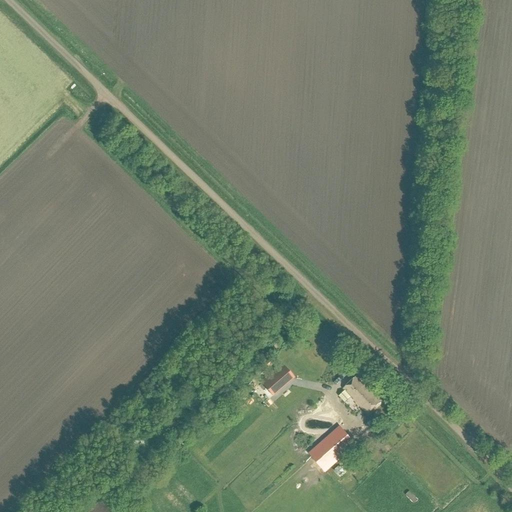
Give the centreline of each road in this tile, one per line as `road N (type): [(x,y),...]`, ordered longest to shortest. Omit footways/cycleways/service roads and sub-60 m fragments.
road 1 (unclassified): [(511,488),(7,0)]
road 2 (track): [(428,0),(403,379)]
